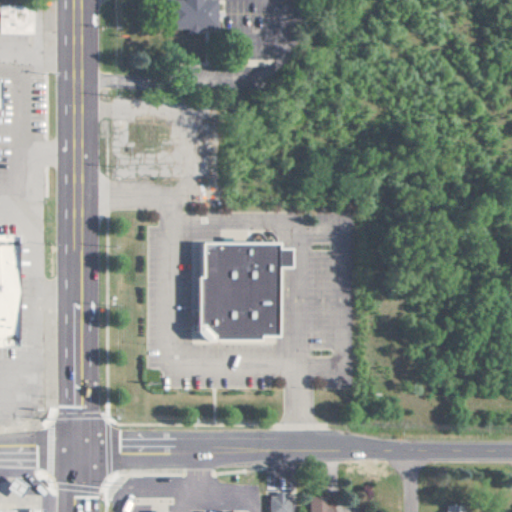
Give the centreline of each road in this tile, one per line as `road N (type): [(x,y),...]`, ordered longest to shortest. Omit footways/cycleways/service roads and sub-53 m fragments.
road 1 (primary): [(76,449),(74,0)]
road 2 (tertiary): [(511,452),(76,449)]
